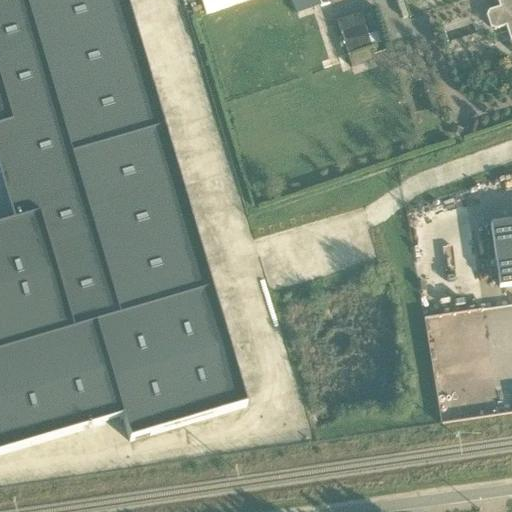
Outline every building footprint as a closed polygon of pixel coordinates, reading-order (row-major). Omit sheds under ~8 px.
[(243,419),(123,0),(21,0),(0,6),(0,466),(116,430),(125,454),(243,419)] [(200,0),(206,15),(252,0),(315,0),(318,9),(345,0),(200,0)] [(511,0),(493,0),(497,9),(483,14),(489,34),(506,28),(511,46),(511,0)] [(344,51),(365,45),(371,67),(375,66),(370,46),(372,46),(363,13),(336,20),(344,51)] [(511,221),(490,224),(498,289),(511,286),(511,221)]
